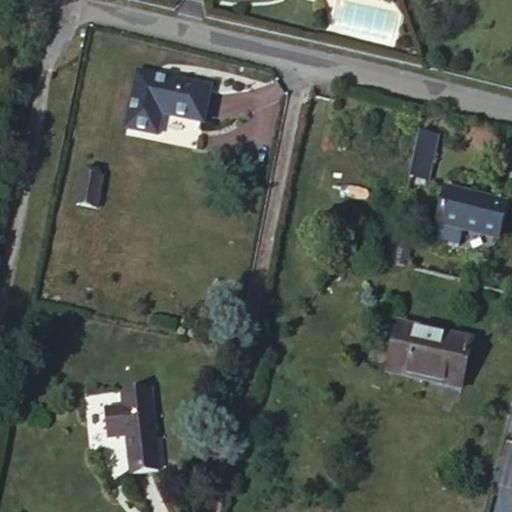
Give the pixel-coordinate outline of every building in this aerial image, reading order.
[(151,85),(138,135),(168,145),(173,126),(216,136),(224,105),(151,85)] [(441,179),(452,138),(435,135),(424,167),(422,174),(441,179)] [(99,199),(103,169),(83,167),(79,197),(99,199)] [(464,192),(459,204),(491,217),(496,204),(464,192)] [(491,217),(459,204),(450,230),(510,252),(511,247),(511,210),(496,204),(491,217)] [(373,260),(370,273),(381,275),(384,263),(373,260)] [(410,319),(397,371),(468,389),(482,336),(410,319)] [(133,475),(157,471),(146,391),(121,393),(123,401),(108,405),(113,431),(128,430),(133,475)]
